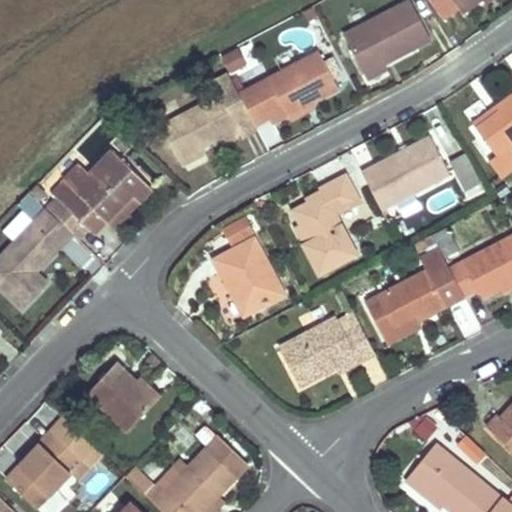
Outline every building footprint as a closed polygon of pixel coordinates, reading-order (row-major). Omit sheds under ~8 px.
[(409,0),(404,0),(342,32),(363,73),(382,64),(430,39),(409,0)] [(426,0),(445,24),(460,13),(450,0),(426,0)] [(450,0),(460,13),(477,0),(450,0)] [(313,52),(236,94),(253,126),(267,119),(281,111),(284,116),(334,89),(313,52)] [(382,64),(363,73),(367,80),(386,70),(382,64)] [(233,89),(162,126),(181,161),(203,150),(225,138),(228,144),(241,138),(242,139),(256,132),(253,126),(236,94),(233,89)] [(511,95),(495,108),(499,114),(475,132),(495,159),(508,149),(511,145),(511,95)] [(495,108),(471,126),(475,132),(499,114),(495,108)] [(281,111),(267,119),(270,124),(284,116),(281,111)] [(429,142),(358,177),(378,214),(447,179),(429,142)] [(446,159),(467,190),(483,180),(462,149),(446,159)] [(511,170),(511,155),(508,149),(495,159),(490,163),(502,178),(511,170)] [(64,181),(53,193),(94,233),(106,221),(133,194),(138,201),(151,187),(113,150),(89,175),(74,191),(64,181)] [(203,150),(181,161),(184,167),(207,155),(203,150)] [(79,165),(64,181),(74,191),(89,175),(79,165)] [(343,178),(318,191),(321,197),(303,206),(290,212),(297,225),(306,244),(299,247),(314,277),(352,257),(333,218),(356,206),(343,178)] [(321,197),(318,191),(300,199),(303,206),(321,197)] [(133,194),(106,221),(113,227),(138,201),(133,194)] [(72,234),(46,208),(0,255),(0,287),(21,308),(47,281),(36,271),(72,234)] [(306,244),(297,225),(290,229),(299,247),(306,244)] [(454,254),(442,231),(427,239),(439,262),(454,254)] [(511,232),(444,271),(461,301),(476,293),(481,301),(511,283),(511,232)] [(251,238),(209,260),(216,276),(222,272),(245,316),(281,297),(251,238)] [(441,265),(374,298),(391,330),(413,319),(416,324),(461,301),(444,271),(441,265)] [(413,319),(391,330),(394,336),(416,324),(413,319)] [(331,321),(274,350),(294,389),(331,370),(351,360),(355,368),(372,359),(356,329),(339,338),(331,321)] [(351,360),(331,370),(334,378),(355,368),(351,360)] [(139,383),(117,362),(87,394),(127,431),(161,395),(142,379),(139,383)] [(500,413),(487,427),(511,451),(511,405),(503,416),(500,413)] [(472,466),(486,450),(456,425),(443,441),(472,466)] [(84,459),(53,431),(6,478),(37,508),(84,459)] [(221,435),(209,447),(238,476),(250,464),(221,435)] [(511,508),(437,440),(405,476),(419,489),(423,485),(443,503),(452,511),(510,511),(511,510),(511,508)] [(209,447),(156,502),(167,511),(204,511),(220,496),(238,476),(209,447)] [(423,485),(419,489),(439,508),(443,503),(423,485)] [(215,511),(225,501),(220,496),(204,511),(215,511)] [(15,511),(0,497),(0,511),(15,511)] [(140,511),(131,503),(122,511),(140,511)]
